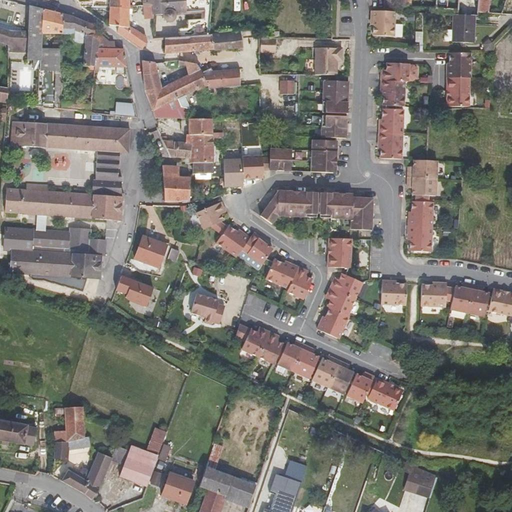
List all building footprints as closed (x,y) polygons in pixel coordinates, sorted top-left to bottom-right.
[(128,0),(110,0),(110,8),(129,9),(128,0)] [(151,0),(151,6),(151,15),(153,15),(162,14),(162,18),(164,19),(165,20),(166,21),(168,21),(170,20),(172,19),(173,17),(173,14),(185,13),(185,12),(203,11),(203,19),(186,20),(186,28),(178,28),(178,36),(207,34),(209,12),(210,0),(151,0)] [(435,0),(435,10),(451,11),(458,11),(458,0),(435,0)] [(477,0),(458,0),(458,11),(451,11),(451,15),(454,15),(475,16),(477,16),(477,13),(477,0)] [(477,0),(477,13),(489,14),(490,0),(477,0)] [(151,6),(143,6),(144,20),(153,20),(153,15),(151,15),(151,6)] [(41,33),(62,34),(63,15),(37,9),(30,7),(29,32),(29,53),(28,59),(33,59),(39,60),(39,50),(41,33)] [(110,8),(109,27),(141,50),(146,44),(145,37),(129,27),(129,9),(110,8)] [(374,19),(374,26),(374,30),(374,36),(394,36),(395,12),(372,11),(372,19),(374,19)] [(94,36),(94,26),(86,22),(82,21),(63,15),(62,34),(73,34),(73,41),(85,43),(84,54),(84,65),(95,67),(99,49),(101,38),(94,36)] [(474,43),(475,16),(454,15),(453,31),(452,41),(452,43),(461,43),(465,43),(474,43)] [(8,52),(29,53),(29,32),(20,32),(21,29),(0,22),(0,42),(8,46),(8,52)] [(237,48),(241,47),(240,35),(207,38),(207,34),(178,36),(164,37),(164,54),(178,53),(237,48)] [(109,42),(101,36),(101,38),(99,49),(95,67),(95,71),(98,71),(99,67),(126,67),(123,50),(116,50),(115,42),(109,42)] [(276,38),(259,38),(259,51),(276,51),(276,38)] [(488,39),(487,39),(482,45),(484,51),(491,51),(491,43),(488,39)] [(52,50),(62,51),(62,43),(52,43),(52,50)] [(341,49),(315,48),(314,75),(336,76),(336,61),(341,61),(341,49)] [(38,70),(56,71),(62,71),(62,61),(62,51),(52,50),(39,50),(39,60),(39,68),(38,70)] [(450,53),(450,63),(450,71),(447,71),(447,79),(469,79),(471,79),(471,53),(450,53)] [(183,96),(190,93),(207,86),(201,72),(201,71),(196,65),(178,60),(179,65),(185,65),(188,76),(161,89),(154,63),(141,61),(142,67),(141,73),(144,91),(149,104),(155,119),(188,120),(191,120),(188,111),(189,110),(183,96)] [(381,73),(381,81),(405,82),(408,82),(409,65),(387,64),(386,70),(386,73),(381,73)] [(78,66),(69,65),(69,73),(78,74),(78,66)] [(221,88),(212,71),(210,67),(201,71),(201,72),(207,86),(209,89),(221,88)] [(239,69),(212,71),(221,88),(240,87),(240,80),(239,69)] [(449,91),(449,107),(469,107),(469,79),(447,79),(447,86),(447,91),(449,91)] [(324,80),(324,91),(348,93),(348,81),(324,80)] [(381,81),(380,90),(383,90),(383,96),(383,106),(404,107),(405,82),(381,81)] [(295,82),(282,82),(281,95),(295,96),(295,82)] [(324,91),(323,102),(347,103),(348,93),(324,91)] [(193,96),(190,93),(183,96),(189,110),(198,110),(196,95),(193,96)] [(91,102),(61,98),(61,104),(61,110),(90,114),(91,102)] [(133,115),(134,103),(116,102),(116,114),(133,115)] [(323,102),(323,113),(347,114),(347,103),(323,102)] [(379,126),(379,134),(402,135),(403,110),(383,109),(382,120),(382,126),(379,126)] [(441,121),(441,109),(428,109),(428,121),(441,121)] [(322,116),(322,127),(346,128),(347,117),(322,116)] [(213,134),(213,120),(212,120),(191,120),(188,120),(188,135),(187,136),(186,145),(168,142),(168,138),(160,137),(170,158),(190,159),(192,135),(194,135),(213,136),(213,134)] [(128,153),(128,143),(124,143),(125,130),(120,130),(13,123),(12,145),(97,151),(96,181),(121,182),(121,178),(118,178),(119,152),(128,153)] [(322,127),(321,138),(338,138),(346,139),(346,128),(322,127)] [(379,134),(379,142),(381,142),(381,148),(381,159),(401,160),(402,135),(379,134)] [(213,174),(213,138),(213,136),(194,135),(194,174),(213,174)] [(313,140),(312,151),(337,153),(337,141),(313,140)] [(271,158),(270,170),(273,170),(280,170),(281,150),(271,149),(271,158)] [(292,150),(281,150),(280,170),(286,171),(291,171),(291,161),(292,150)] [(312,151),(312,161),(336,162),(337,153),(312,151)] [(244,179),(263,179),(263,156),(224,156),(224,186),(244,186),(244,179)] [(312,161),(311,172),(336,173),(336,162),(312,161)] [(414,161),(413,166),(413,170),(409,170),(408,177),(436,178),(437,161),(428,161),(426,161),(414,161)] [(179,167),(161,165),(162,177),(178,178),(179,167)] [(178,178),(162,177),(163,183),(164,202),(184,203),(189,202),(190,179),(178,178)] [(412,185),(412,189),(411,195),(414,195),(429,196),(435,196),(436,178),(408,177),(408,185),(412,185)] [(120,197),(121,182),(96,181),(93,181),(92,195),(120,197)] [(120,197),(92,195),(47,192),(48,186),(27,185),(26,191),(7,190),(6,213),(108,219),(121,220),(123,197),(120,197)] [(285,210),(286,191),(279,191),(275,196),(270,204),(278,210),(285,210)] [(285,216),(296,217),(297,192),(291,192),(286,191),(285,210),(285,216)] [(296,217),(306,217),(307,192),(301,192),(297,192),(296,217)] [(306,217),(316,217),(317,193),(311,193),(307,192),(306,217)] [(320,218),(330,218),(331,193),(326,193),(321,193),(320,218)] [(330,218),(341,219),(342,194),(337,194),(331,193),(330,218)] [(341,219),(351,219),(351,218),(352,208),(353,198),(353,195),(347,194),(342,194),(341,219)] [(373,209),(373,199),(361,198),(353,198),(352,208),(373,209)] [(409,218),(408,226),(432,227),(433,202),(428,202),(414,201),(413,201),(412,212),(412,218),(409,218)] [(223,217),(222,215),(220,212),(225,210),(221,202),(196,212),(204,230),(210,227),(222,222),(225,221),(223,217)] [(278,216),(285,216),(285,210),(278,210),(270,204),(261,217),(271,224),(272,225),(278,216)] [(372,219),(373,209),(352,208),(351,218),(372,219)] [(372,219),(351,218),(351,219),(351,230),(360,230),(372,230),(372,219)] [(222,222),(210,227),(221,235),(227,226),(222,222)] [(216,242),(236,256),(242,249),(250,238),(249,237),(244,234),(242,236),(237,232),(227,226),(221,235),(216,242)] [(411,234),(411,240),(410,251),(430,252),(432,227),(408,226),(408,234),(411,234)] [(33,280),(43,280),(82,291),(85,281),(99,280),(100,257),(104,257),(105,241),(90,240),(90,229),(70,228),(70,233),(5,229),(4,235),(3,250),(12,251),(10,273),(30,274),(30,277),(33,280)] [(252,236),(264,244),(266,241),(253,233),(252,236)] [(264,244),(252,236),(250,238),(242,249),(263,264),(272,250),(268,247),(264,244)] [(143,237),(135,259),(159,268),(167,246),(143,237)] [(350,268),(351,239),(340,239),(332,238),(331,254),(328,254),(328,260),(328,267),(335,267),(343,268),(350,268)] [(179,252),(172,250),(168,260),(176,263),(179,252)] [(290,266),(283,263),(274,259),(271,264),(266,278),(289,288),(298,267),(291,264),(290,266)] [(287,291),(304,299),(312,279),(306,277),(303,275),(305,270),(303,269),(298,267),(289,288),(287,291)] [(338,284),(333,282),(330,288),(355,299),(362,283),(343,274),(340,281),(338,284)] [(148,306),(153,284),(120,276),(117,291),(127,293),(125,300),(148,306)] [(407,284),(396,284),(390,283),(390,280),(382,280),(381,304),(406,305),(407,284)] [(447,283),(439,283),(439,286),(432,285),(422,285),(422,306),(446,307),(446,293),(447,283)] [(464,289),(461,288),(455,287),(454,293),(451,309),(468,313),(474,285),(470,284),(465,283),(464,289)] [(490,293),(483,292),(480,291),(481,286),(474,285),(468,313),(485,317),(490,293)] [(330,300),(327,306),(330,308),(347,315),(355,299),(330,288),(327,294),(332,297),(330,300)] [(182,309),(189,312),(195,294),(188,291),(182,309)] [(511,315),(511,292),(510,292),(508,292),(508,294),(493,291),(489,311),(511,315)] [(212,323),(219,325),(225,307),(218,304),(219,302),(196,295),(191,314),(200,317),(206,318),(205,321),(204,323),(211,325),(212,323)] [(323,323),(321,322),(317,329),(338,338),(348,316),(347,315),(330,308),(326,317),(323,323)] [(251,329),(239,324),(235,339),(245,342),(251,329)] [(241,349),(258,356),(269,332),(262,329),(260,333),(256,332),(253,330),(251,329),(245,342),(241,349)] [(277,341),(273,339),(275,335),(269,332),(258,356),(274,364),(283,344),(277,341)] [(277,364),(293,371),(305,345),(298,342),(296,347),(292,346),(290,345),(286,343),(277,364)] [(310,354),(312,349),(305,345),(293,371),(308,378),(318,357),(315,356),(313,355),(310,354)] [(326,361),(321,359),(312,380),(328,387),(339,361),(332,358),(329,363),(326,361)] [(351,372),(348,371),(345,369),(346,364),(339,361),(328,387),(344,395),(353,373),(351,372)] [(363,378),(361,377),(355,374),(346,395),(362,402),(373,377),(366,373),(363,378)] [(393,410),(401,391),(388,385),(388,383),(384,381),(376,378),(367,398),(393,410)] [(64,417),(65,430),(65,442),(84,437),(82,408),(64,408),(55,409),(55,416),(64,417)] [(0,421),(0,439),(33,446),(36,428),(0,421)] [(146,451),(158,455),(167,433),(154,428),(146,451)] [(55,430),(54,442),(65,442),(65,430),(55,430)] [(214,444),(223,447),(226,436),(217,433),(214,444)] [(88,437),(84,437),(65,442),(54,442),(53,460),(68,459),(68,451),(89,447),(88,437)] [(166,461),(172,447),(164,443),(158,458),(166,461)] [(215,471),(223,447),(214,444),(206,467),(215,471)] [(116,446),(112,458),(110,461),(123,466),(129,451),(116,446)] [(119,477),(134,483),(146,487),(158,455),(146,451),(131,446),(129,451),(123,466),(119,477)] [(100,488),(110,461),(112,458),(98,453),(89,471),(85,480),(73,474),(68,471),(62,481),(85,495),(92,501),(100,488)] [(291,511),(308,466),(291,460),(285,476),(277,474),(271,492),(276,494),(271,510),(265,509),(263,511),(291,511)] [(402,462),(399,469),(409,474),(403,491),(429,499),(437,478),(402,462)] [(198,488),(207,491),(225,497),(224,501),(248,509),(256,486),(215,471),(206,467),(198,488)] [(75,470),(73,474),(85,480),(89,471),(82,468),(79,472),(75,470)] [(170,473),(161,496),(186,505),(194,482),(170,473)] [(225,497),(207,491),(199,511),(220,511),(224,501),(225,497)]
